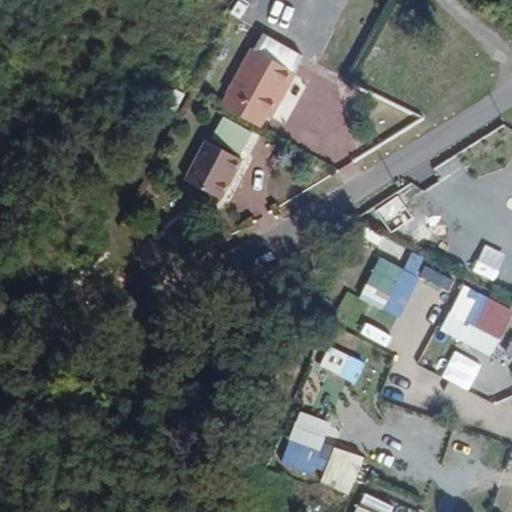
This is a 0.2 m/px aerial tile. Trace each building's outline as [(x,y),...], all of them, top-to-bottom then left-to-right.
[(240,52),(234,65),(243,70),(259,78),(266,65),(240,52)] [(236,82),(243,70),(234,65),(226,77),(236,82)] [(243,70),(236,82),(227,100),(263,119),(278,88),(259,78),(243,70)] [(350,87),(326,75),(321,85),(345,97),(350,87)] [(246,133),(216,117),(188,167),(218,183),(246,133)] [(489,222),(470,211),(453,241),(472,252),(489,222)] [(462,250),(458,262),(482,269),(485,257),(462,250)] [(403,317),(423,256),(410,252),(405,267),(375,257),(360,303),(403,317)] [(427,268),(423,277),(449,290),(453,280),(427,268)] [(462,284),(449,314),(473,325),(487,295),(462,284)] [(441,317),(452,294),(441,288),(430,311),(441,317)] [(446,327),(433,352),(444,358),(457,332),(446,327)] [(511,357),(511,335),(502,350),(511,357)] [(351,383),(362,362),(329,345),(318,366),(351,383)] [(279,463),(319,479),(334,442),(293,427),(279,463)] [(320,484),(349,495),(363,457),(334,446),(320,484)] [(390,511),(393,506),(362,492),(352,511),(390,511)]
